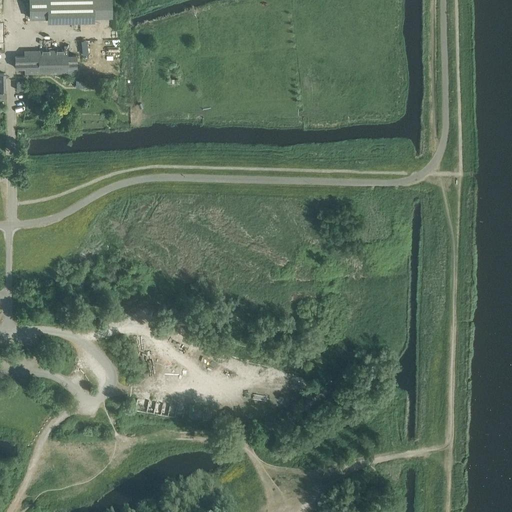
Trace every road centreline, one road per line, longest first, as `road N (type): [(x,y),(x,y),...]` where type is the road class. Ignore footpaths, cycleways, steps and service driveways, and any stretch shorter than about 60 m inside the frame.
road 1 (unknown): [(306,511),(339,475),(450,442),(458,256),(436,162),(434,0)]
road 2 (track): [(154,344),(245,382),(246,397),(239,410),(152,386)]
road 3 (track): [(74,338),(132,332),(154,344),(152,386),(106,391)]
